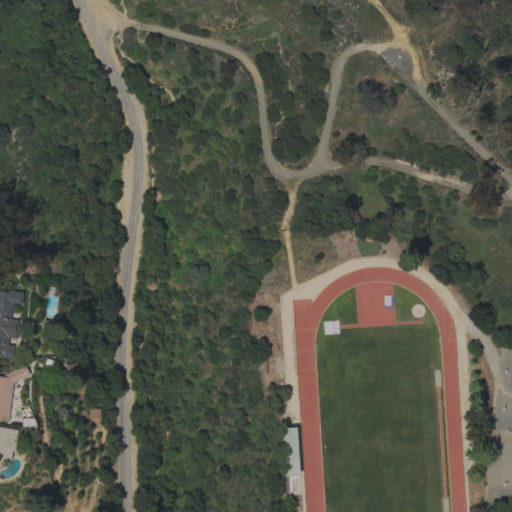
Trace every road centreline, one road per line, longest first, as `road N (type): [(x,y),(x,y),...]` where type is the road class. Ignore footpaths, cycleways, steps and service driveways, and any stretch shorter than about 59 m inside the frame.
road 1 (track): [(123,511),(124,312),(137,145),(126,101),(76,0)]
road 2 (track): [(511,178),(423,97),(407,54),(397,48),(361,47),(338,61),(314,166)]
road 3 (track): [(314,166),(291,176),(270,161),(258,78),(241,57),(173,33),(84,16)]
road 4 (track): [(511,197),(376,161),(314,166)]
